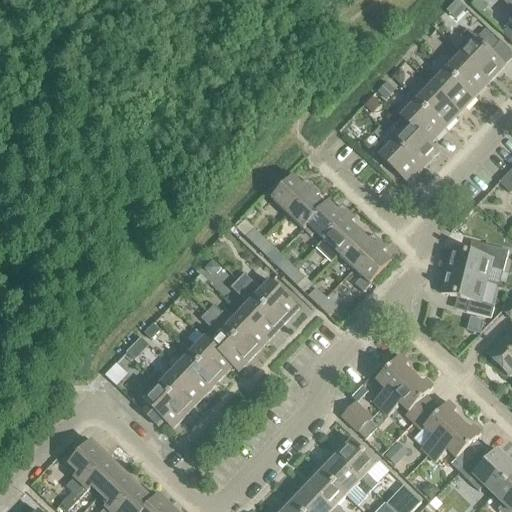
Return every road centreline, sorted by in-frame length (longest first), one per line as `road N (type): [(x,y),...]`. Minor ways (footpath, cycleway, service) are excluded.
road 1 (residential): [(209,511),(89,414),(70,422),(0,496)]
road 2 (residential): [(386,308),(330,365),(310,413),(213,511)]
road 3 (track): [(323,0),(342,22),(350,55),(299,117),(297,131),(314,154)]
road 4 (residential): [(511,427),(386,308)]
road 5 (residential): [(421,245),(436,196),(511,118)]
road 6 (residential): [(421,245),(400,238),(314,154)]
road 7 (track): [(0,345),(53,392),(89,397),(89,414)]
